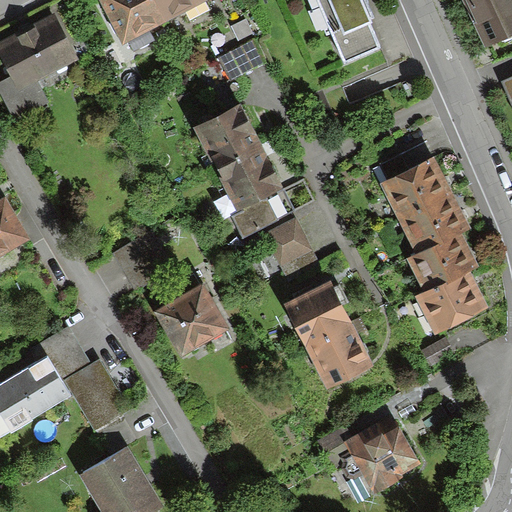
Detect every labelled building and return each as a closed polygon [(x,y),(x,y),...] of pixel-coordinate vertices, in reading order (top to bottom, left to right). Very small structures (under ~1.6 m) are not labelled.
[(203,8),(198,0),(95,0),(122,50),(203,8)] [(381,58),(357,0),(311,0),(342,74),(381,58)] [(511,0),(461,0),(484,51),(511,38),(511,0)] [(74,60),(51,17),(0,44),(0,50),(20,89),(74,60)] [(252,45),(219,62),(231,86),(265,69),(252,45)] [(236,114),(192,136),(234,219),(277,197),(236,114)] [(433,172),(385,196),(421,265),(460,245),(469,240),(433,172)] [(0,208),(0,268),(26,254),(0,208)] [(295,215),(258,234),(282,281),(320,261),(295,215)] [(150,229),(107,258),(134,299),(177,270),(150,229)] [(411,271),(427,302),(465,282),(477,276),(460,245),(421,265),(411,271)] [(419,307),(437,339),(483,315),(465,282),(427,302),(419,307)] [(329,294),(282,319),(323,393),(370,368),(329,294)] [(227,338),(205,297),(160,321),(181,362),(227,338)] [(41,357),(0,378),(0,435),(65,401),(41,357)] [(342,432),(316,448),(333,476),(353,464),(377,504),(397,492),(392,484),(416,470),(387,421),(349,443),(342,432)] [(145,511),(154,507),(124,453),(79,477),(98,511),(145,511)]
